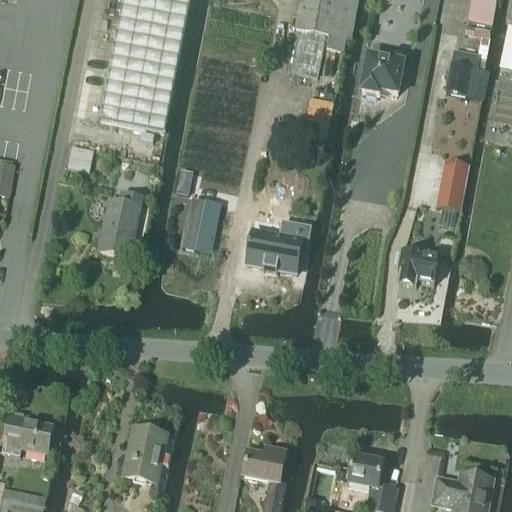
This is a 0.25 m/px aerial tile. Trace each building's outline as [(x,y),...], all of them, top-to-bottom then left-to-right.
[(123,0),(100,125),(164,138),(189,0),(123,0)] [(301,35),(293,78),(318,83),(326,39),(329,40),(326,53),(342,56),(344,43),(349,44),(350,44),(358,0),(335,0),(334,5),(308,0),(301,0),(296,34),(301,35)] [(467,28),(491,33),(496,8),(472,3),(467,28)] [(511,31),(508,31),(500,74),(511,76),(511,73),(511,31)] [(445,97),(479,104),(485,77),(475,75),(477,63),(453,59),(445,97)] [(403,69),(368,62),(361,98),(379,101),(380,97),(398,100),(403,69)] [(67,174),(88,178),(93,155),(72,151),(67,174)] [(445,166),(436,215),(461,219),(470,171),(445,166)] [(2,170),(1,180),(11,182),(13,171),(2,170)] [(181,176),(179,187),(190,189),(192,178),(181,176)] [(109,205),(99,257),(129,263),(141,203),(121,198),(120,207),(109,205)] [(192,205),(182,254),(196,257),(198,248),(211,251),(220,211),(192,205)] [(252,236),(246,270),(263,273),(263,276),(277,278),(277,276),(296,279),(301,253),(306,254),(310,233),(282,228),(280,241),(252,236)] [(416,292),(416,287),(433,290),(439,260),(429,258),(428,261),(400,256),(397,275),(401,275),(398,289),(416,292)] [(2,459),(20,462),(21,454),(47,460),(53,432),(27,426),(28,421),(10,418),(2,459)] [(124,483),(156,489),(166,441),(134,435),(124,483)] [(279,490),(285,458),(265,454),(263,461),(248,459),(243,484),(269,489),(264,511),(281,511),(285,491),(279,490)] [(370,494),(367,511),(393,511),(397,495),(379,491),(383,469),(353,463),(348,490),(370,494)] [(43,473),(42,482),(52,484),(53,475),(43,473)] [(440,511),(487,511),(492,486),(460,480),(458,491),(450,490),(451,488),(438,485),(433,510),(440,511)] [(306,503),(304,511),(311,511),(313,505),(306,503)]
